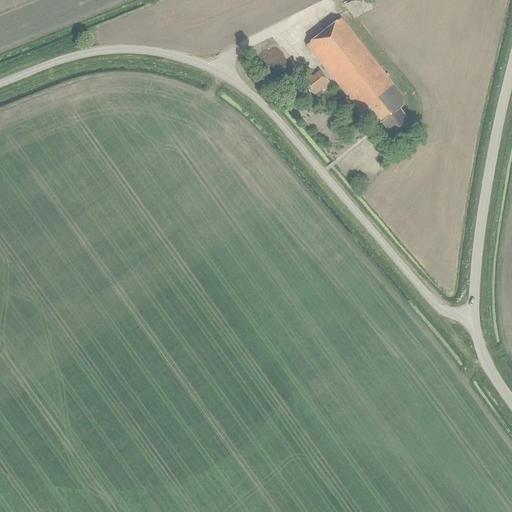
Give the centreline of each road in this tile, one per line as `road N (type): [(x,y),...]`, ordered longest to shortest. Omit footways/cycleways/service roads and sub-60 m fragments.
road 1 (unclassified): [(470,317),(437,308),(263,106),(213,70),(161,53),(107,50),(0,85)]
road 2 (tertiary): [(470,317),(480,205),(511,57)]
